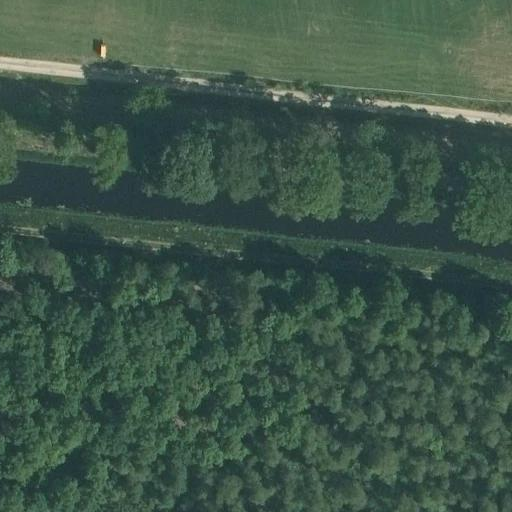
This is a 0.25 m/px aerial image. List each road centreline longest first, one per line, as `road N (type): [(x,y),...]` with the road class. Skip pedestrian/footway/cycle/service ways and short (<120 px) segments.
road 1 (track): [(0,224),(211,244),(511,290)]
road 2 (track): [(511,192),(0,130)]
